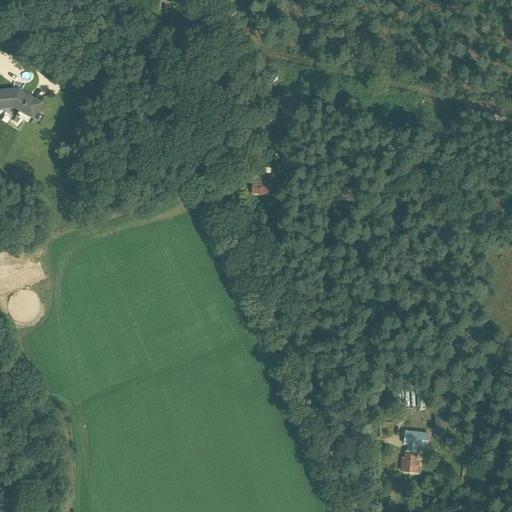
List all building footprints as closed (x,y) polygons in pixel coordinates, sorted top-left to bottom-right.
[(353,81),(351,90),(361,91),(362,83),(353,81)] [(18,89),(0,90),(0,106),(14,105),(20,109),(16,115),(28,122),(40,102),(18,89)] [(282,154),(282,169),(297,170),(297,154),(282,154)] [(341,174),(336,199),(356,201),(358,187),(364,188),(365,181),(360,175),(341,174)] [(252,181),(252,193),(275,195),(276,182),(261,181),(252,181)] [(446,414),(436,414),(436,432),(446,431),(446,414)] [(403,458),(402,470),(418,472),(419,460),(416,459),(417,452),(414,452),(414,446),(410,446),(410,452),(406,451),(406,458),(403,458)]
